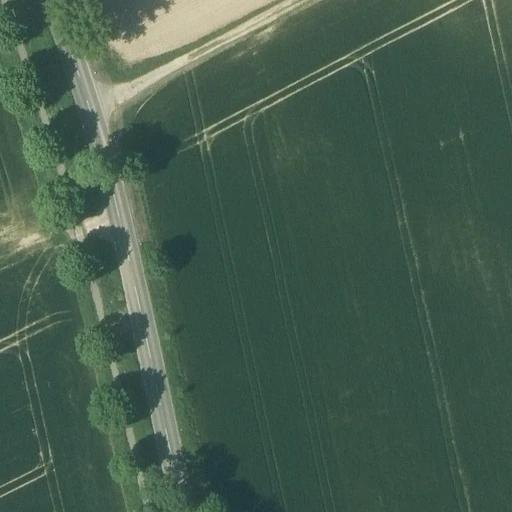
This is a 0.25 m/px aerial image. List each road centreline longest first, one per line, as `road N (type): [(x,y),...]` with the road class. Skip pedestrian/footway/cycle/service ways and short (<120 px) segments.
road 1 (secondary): [(47,0),(88,106),(180,511)]
road 2 (track): [(295,0),(88,106)]
